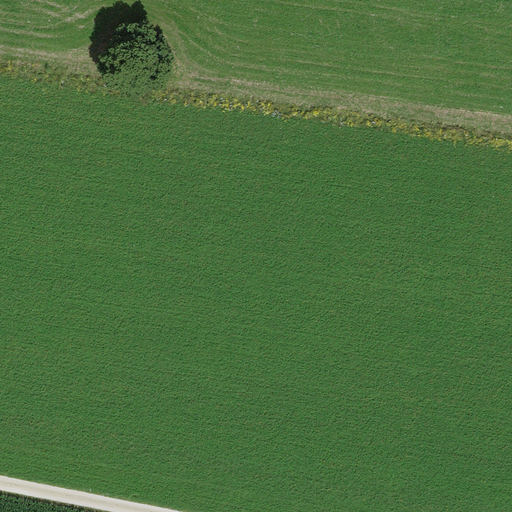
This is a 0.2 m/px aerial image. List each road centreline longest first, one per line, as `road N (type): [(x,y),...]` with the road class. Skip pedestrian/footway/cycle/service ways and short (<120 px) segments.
road 1 (track): [(0,56),(511,127)]
road 2 (track): [(142,511),(0,484)]
